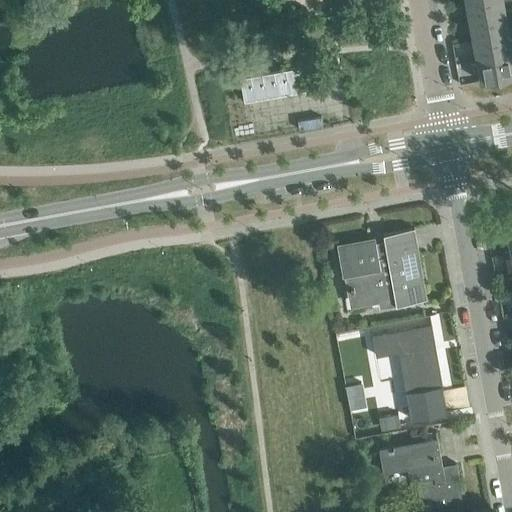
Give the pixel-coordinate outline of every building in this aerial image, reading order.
[(468,0),(466,0),(469,20),(506,14),(505,9),(503,0),(468,0)] [(469,20),(473,40),(510,34),(509,29),(507,19),(511,17),(511,8),(505,9),(506,14),(469,20)] [(473,40),(476,60),(511,53),(511,46),(511,39),(511,38),(511,28),(509,29),(510,34),(473,40)] [(511,53),(476,60),(480,80),(511,74),(511,53)] [(246,96),(318,88),(316,64),(243,72),(246,96)] [(351,285),(352,290),(353,290),(354,298),(377,294),(379,307),(427,298),(414,227),(384,233),(385,243),(377,245),(375,236),(337,243),(343,274),(349,272),(351,284),(351,285)] [(447,413),(443,391),(443,390),(442,391),(434,345),(435,344),(432,323),(430,323),(430,324),(373,334),(376,354),(399,350),(412,419),(447,413)] [(379,416),(382,429),(400,425),(398,413),(379,416)] [(457,463),(442,465),(438,438),(394,446),(393,444),(388,445),(389,447),(379,448),(383,472),(408,467),(410,480),(417,479),(422,511),(461,511),(461,510),(462,509),(461,499),(462,499),(460,489),(461,488),(457,463)]
